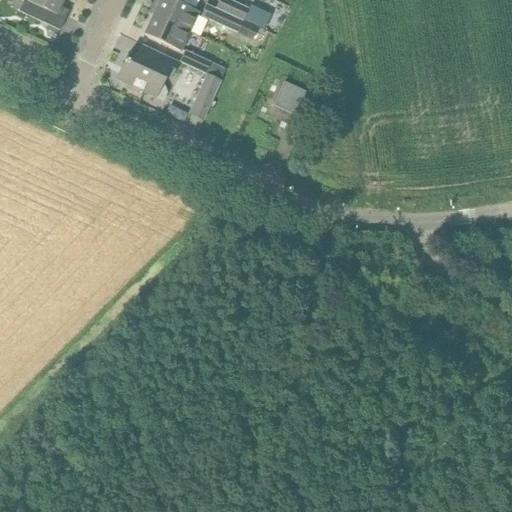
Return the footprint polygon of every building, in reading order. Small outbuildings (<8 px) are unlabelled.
[(61,8),(64,0),(23,0),(18,12),(59,31),(65,18),(64,17),(67,10),(61,8)] [(172,0),(159,0),(153,15),(189,32),(198,12),(180,4),(172,0)] [(219,0),(215,9),(242,21),(248,9),(229,0),(219,0)] [(242,21),(215,9),(206,4),(200,16),(237,33),(242,21)] [(180,52),(189,32),(153,15),(144,35),(180,52)] [(166,93),(162,82),(165,76),(170,78),(177,62),(148,48),(142,60),(128,54),(116,80),(163,101),(166,93)] [(205,74),(210,63),(185,51),(179,63),(205,74)] [(202,120),(220,81),(206,75),(189,114),(202,120)] [(283,82),(273,106),(295,116),(306,92),(283,82)]
